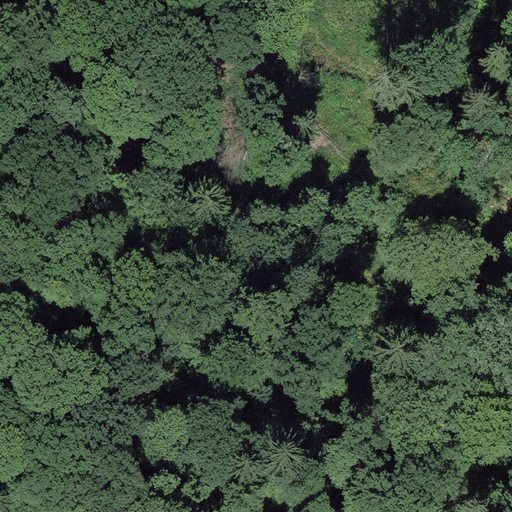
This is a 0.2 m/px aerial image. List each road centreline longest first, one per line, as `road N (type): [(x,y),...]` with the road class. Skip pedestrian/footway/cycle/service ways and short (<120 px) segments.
road 1 (track): [(414,456),(368,443),(360,433),(360,353),(381,196),(376,120),(360,77),(330,35),(271,0)]
road 2 (track): [(511,378),(442,439),(317,511)]
